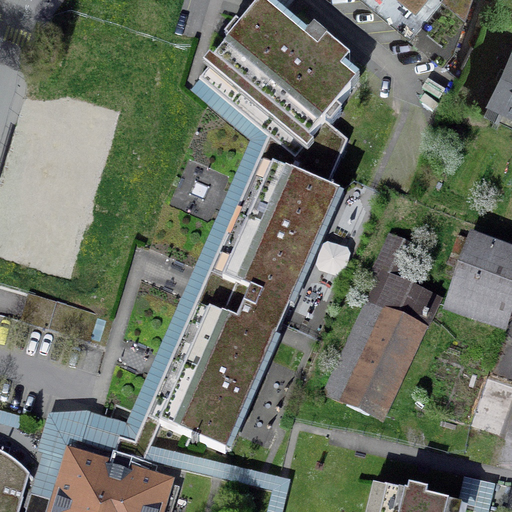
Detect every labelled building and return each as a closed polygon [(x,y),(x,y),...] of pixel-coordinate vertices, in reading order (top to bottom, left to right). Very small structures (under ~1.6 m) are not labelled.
[(362,0),(441,64),(453,50),(469,0),(362,0)] [(118,441),(109,470),(69,458),(52,511),(18,511),(27,480),(30,483),(32,482),(7,459),(0,456),(0,511),(170,511),(177,490),(126,475),(131,460),(143,464),(144,460),(148,452),(151,447),(161,428),(223,455),(338,198),(325,192),(346,144),(330,129),(341,115),(337,112),(351,94),(336,82),(341,75),(350,64),(314,34),(303,48),(300,52),(255,14),(240,32),(235,28),(225,41),(229,44),(199,81),(263,133),(269,138),(258,162),(207,277),(214,280),(208,294),(201,309),(194,306),(133,446),(118,441)] [(511,55),(484,115),(511,128),(511,55)] [(283,511),(291,480),(151,447),(144,460),(271,491),(265,511),(283,511)] [(445,511),(447,506),(425,501),(427,495),(408,490),(406,496),(384,491),(378,511),(445,511)]
